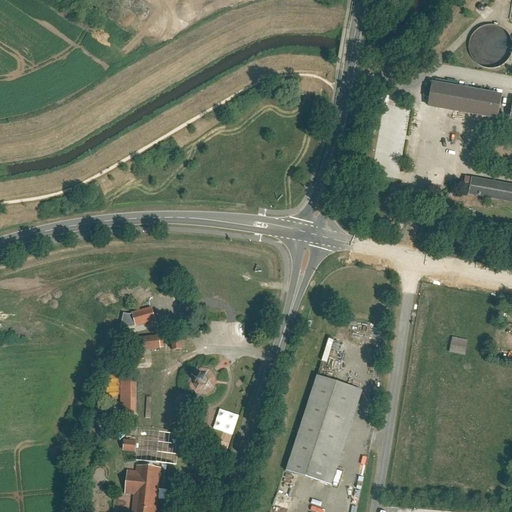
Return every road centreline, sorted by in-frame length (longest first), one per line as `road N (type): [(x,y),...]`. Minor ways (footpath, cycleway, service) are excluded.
road 1 (unclassified): [(0,245),(103,218),(179,215),(311,234)]
road 2 (secondary): [(223,511),(311,234)]
road 3 (residential): [(370,511),(414,258)]
road 4 (secondary): [(311,234),(360,0)]
